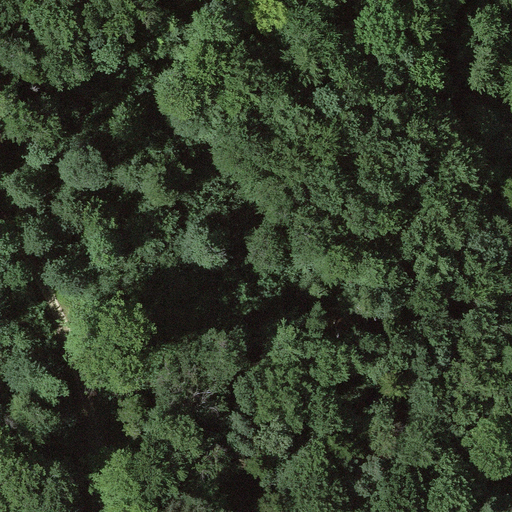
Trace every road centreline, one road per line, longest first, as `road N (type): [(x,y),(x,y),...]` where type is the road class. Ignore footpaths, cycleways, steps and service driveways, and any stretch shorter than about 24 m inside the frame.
road 1 (track): [(0,227),(40,300),(59,363),(81,511)]
road 2 (track): [(511,159),(392,49),(311,0)]
